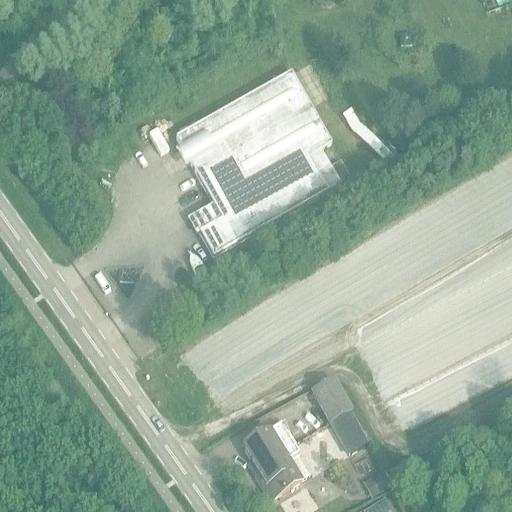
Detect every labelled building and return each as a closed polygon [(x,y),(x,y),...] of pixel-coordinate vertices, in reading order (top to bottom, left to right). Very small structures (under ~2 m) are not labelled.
[(198,234),(212,259),(327,194),(308,159),(330,147),(290,75),(175,140),(221,222),(198,234)] [(146,125),(157,147),(178,136),(166,114),(146,125)] [(312,400),(328,430),(348,419),(332,389),(312,400)] [(286,461),(287,462),(295,457),(280,433),(271,438),(268,435),(242,451),(258,476),(259,478),(286,461)] [(301,485),(287,462),(286,461),(259,478),(258,476),(253,479),(269,505),(301,485)] [(362,485),(371,502),(393,490),(384,473),(362,485)]
